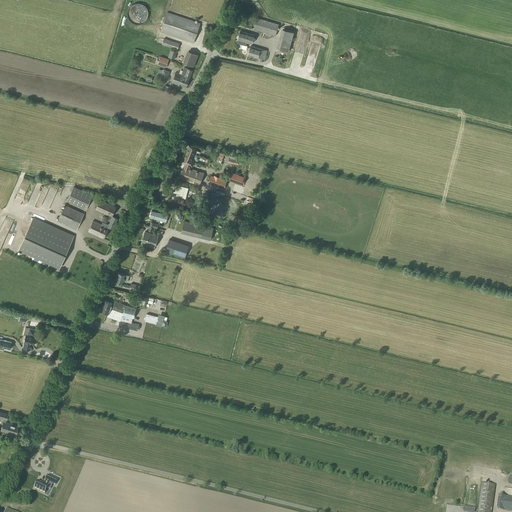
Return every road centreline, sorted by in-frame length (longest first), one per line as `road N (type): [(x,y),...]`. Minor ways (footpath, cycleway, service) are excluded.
road 1 (unclassified): [(26,439),(233,0)]
road 2 (unclassified): [(320,511),(26,439)]
